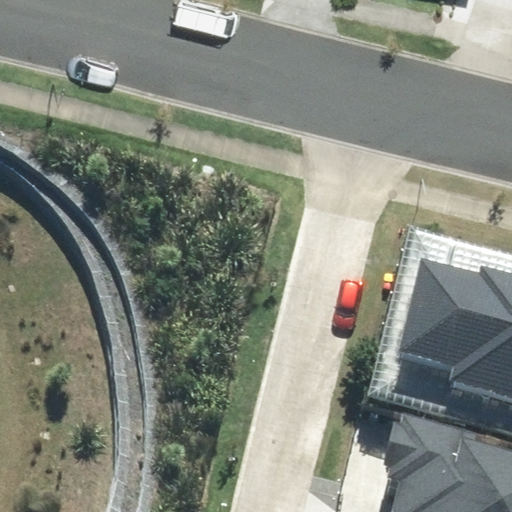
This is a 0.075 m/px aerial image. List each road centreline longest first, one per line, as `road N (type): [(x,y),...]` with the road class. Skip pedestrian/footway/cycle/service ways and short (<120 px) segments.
road 1 (residential): [(394,91),(277,511)]
road 2 (residential): [(394,91),(0,0)]
road 3 (residential): [(511,120),(394,91)]
